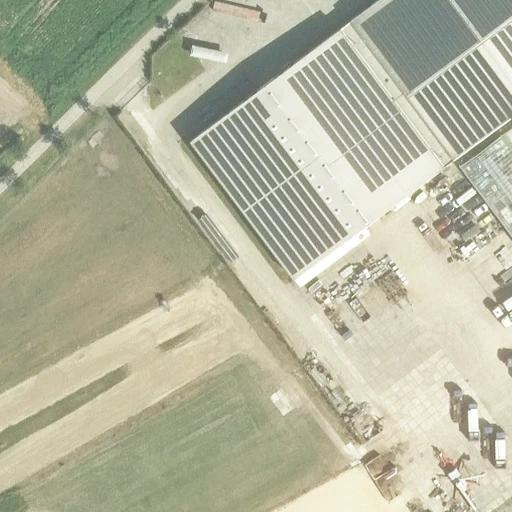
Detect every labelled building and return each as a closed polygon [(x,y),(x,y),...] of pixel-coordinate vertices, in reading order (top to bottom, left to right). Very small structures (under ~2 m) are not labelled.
[(511,0),(379,0),(191,141),(295,279),(511,117),(511,0)] [(511,127),(459,167),(511,237),(511,127)] [(501,310),(511,301),(511,286),(494,301),(501,310)] [(497,502),(505,496),(479,462),(471,467),(497,502)] [(465,503),(472,497),(450,471),(443,477),(465,503)]
